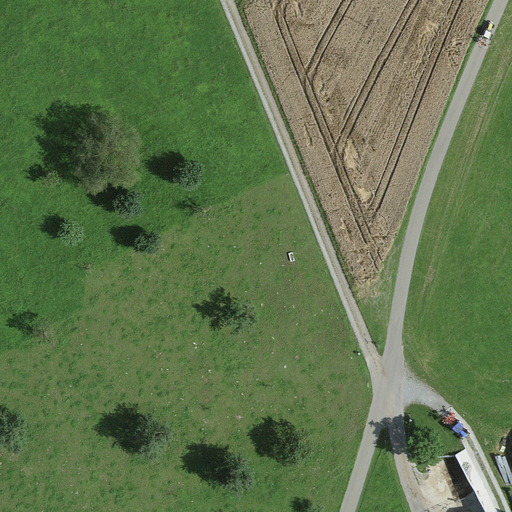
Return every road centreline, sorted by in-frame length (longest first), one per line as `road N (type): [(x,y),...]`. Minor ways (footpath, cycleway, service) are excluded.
road 1 (track): [(219,0),(384,389),(417,511)]
road 2 (unclassified): [(347,511),(384,389),(422,202),(503,0)]
